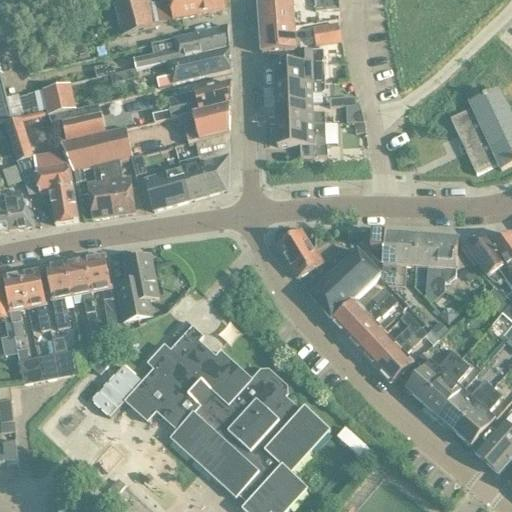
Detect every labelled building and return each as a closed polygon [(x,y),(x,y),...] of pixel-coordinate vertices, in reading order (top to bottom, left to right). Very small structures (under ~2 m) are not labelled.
[(137,0),(115,5),(122,38),(156,29),(156,24),(227,11),(226,0),(137,0)] [(340,11),(339,0),(313,0),(315,13),(340,11)] [(260,29),(293,27),(292,2),(259,5),(260,29)] [(342,43),(339,25),(314,29),(317,47),(342,43)] [(293,27),(260,29),(262,54),(295,52),(293,27)] [(153,46),(156,57),(136,61),(139,72),(168,65),(230,51),(228,28),(153,46)] [(168,65),(170,73),(156,76),(159,89),(173,86),(231,72),(230,51),(168,65)] [(324,67),(322,65),(324,62),(324,51),(297,52),(297,64),(275,65),(275,86),(325,84),(324,67)] [(95,69),(97,79),(116,75),(114,65),(95,69)] [(198,104),(171,112),(153,116),(154,123),(184,116),(231,105),(231,84),(195,94),(198,104)] [(325,84),(275,86),(276,107),(312,105),(312,95),(323,95),(325,92),(325,84)] [(70,86),(62,88),(42,92),(48,117),(48,118),(68,114),(75,112),(70,86)] [(501,171),(511,166),(511,118),(499,90),(469,104),(472,110),(451,120),(477,176),(499,166),(501,171)] [(6,95),(0,96),(0,109),(9,107),(6,95)] [(343,108),(343,99),(329,100),(330,109),(343,108)] [(343,99),(343,108),(356,108),(355,99),(343,99)] [(231,106),(231,105),(184,116),(187,130),(230,120),(230,106),(231,106)] [(313,126),(312,105),(276,107),(277,127),(313,126)] [(9,107),(0,109),(0,123),(13,120),(9,107)] [(73,173),(62,153),(34,158),(22,123),(48,117),(46,112),(21,118),(22,120),(5,126),(19,167),(18,167),(23,183),(24,182),(29,197),(40,195),(50,193),(55,226),(78,223),(69,169),(71,173),(73,173)] [(67,145),(106,136),(101,114),(62,123),(67,145)] [(230,120),(187,130),(190,144),(194,143),(195,144),(230,135),(230,120)] [(325,125),(313,126),(277,127),(278,148),(300,147),(301,159),(328,158),(328,147),(326,146),(325,125)] [(67,145),(59,147),(62,153),(73,173),(93,168),(93,169),(107,165),(120,162),(120,161),(133,157),(125,132),(106,137),(106,136),(67,145)] [(230,135),(195,144),(199,159),(209,198),(228,192),(229,158),(230,135)] [(144,165),(162,161),(160,153),(132,160),(136,178),(147,175),(144,165)] [(209,198),(199,159),(180,165),(182,172),(191,203),(209,198)] [(120,162),(107,165),(114,218),(135,215),(130,179),(123,180),(120,162)] [(107,165),(93,169),(95,184),(88,185),(93,222),(114,218),(107,165)] [(23,183),(18,167),(3,172),(9,188),(23,183)] [(85,182),(83,171),(73,173),(76,184),(85,182)] [(191,203),(182,172),(146,181),(155,213),(191,203)] [(13,199),(3,201),(14,233),(34,230),(20,192),(12,194),(13,199)] [(0,234),(14,233),(3,201),(0,201),(0,234)] [(280,245),(278,246),(298,280),(316,269),(318,273),(323,270),(320,266),(324,264),(315,250),(312,251),(301,233),(290,239),(288,236),(284,236),(281,238),(279,241),(280,245)] [(399,236),(372,234),(371,252),(384,253),(382,277),(381,278),(381,277),(379,279),(388,287),(395,288),(399,236)] [(511,236),(511,235),(494,248),(511,275),(511,236)] [(399,236),(395,288),(405,289),(406,269),(416,269),(418,238),(399,236)] [(418,238),(416,269),(428,270),(426,294),(441,310),(451,301),(445,294),(445,293),(435,289),(438,239),(418,238)] [(459,241),(438,239),(435,289),(445,293),(446,283),(444,282),(445,272),(456,273),(458,247),(459,241)] [(474,242),(466,247),(488,279),(499,271),(511,289),(511,275),(494,248),(489,241),(488,242),(484,241),(477,246),(474,242)] [(358,252),(315,292),(309,298),(333,322),(354,303),(379,279),(381,277),(358,252)] [(159,299),(151,257),(123,263),(129,293),(117,295),(123,324),(141,321),(137,303),(159,299)] [(105,258),(86,262),(92,294),(103,291),(105,302),(109,333),(118,329),(113,300),(105,258)] [(92,294),(86,262),(66,266),(72,297),(83,295),(91,338),(100,336),(92,294)] [(72,297),(66,266),(46,270),(59,333),(71,330),(65,299),(72,297)] [(21,275),(28,310),(37,308),(42,333),(51,331),(40,275),(34,276),(31,273),(21,275)] [(28,310),(21,275),(11,277),(9,281),(4,282),(15,339),(25,337),(20,312),(28,310)] [(361,311),(354,303),(333,322),(347,337),(390,296),(384,290),(361,311)] [(390,296),(347,337),(361,352),(382,333),(374,324),(381,318),(382,319),(398,304),(390,296)] [(511,307),(510,306),(501,316),(511,325),(511,307)] [(385,335),(364,355),(378,370),(421,329),(407,314),(400,321),(408,329),(392,344),(385,335)] [(330,432),(305,409),(301,413),(286,399),(288,396),(288,388),(269,371),(261,371),(252,381),(221,352),(216,359),(199,343),(204,339),(193,329),(170,353),(164,348),(147,366),(154,371),(143,384),(125,403),(148,424),(156,414),(177,433),(170,440),(236,500),(241,494),(250,502),(242,511),(243,511),(287,511),(308,490),(291,475),(330,432)] [(428,336),(421,329),(378,370),(392,385),(399,379),(413,365),(405,357),(428,336)] [(60,379),(78,376),(74,352),(56,356),(58,365),(60,379)] [(423,356),(413,365),(399,379),(409,387),(406,390),(423,405),(461,361),(452,353),(438,370),(423,356)] [(90,368),(100,377),(113,363),(103,354),(90,368)] [(56,356),(38,359),(41,373),(43,383),(60,379),(58,365),(56,356)] [(41,373),(38,359),(19,363),(24,387),(43,383),(41,373)] [(461,361),(423,405),(439,419),(463,392),(456,386),(470,369),(461,361)] [(124,403),(125,403),(143,384),(124,367),(92,403),(110,419),(124,403)] [(463,392),(439,419),(455,434),(494,390),(485,382),(470,398),(463,392)] [(503,398),(494,390),(455,434),(472,449),(496,421),(488,414),(503,398)] [(14,424),(12,402),(0,403),(0,406),(2,425),(14,424)] [(511,431),(502,422),(475,452),(474,454),(499,476),(511,460),(511,431)] [(18,465),(16,443),(4,444),(6,466),(18,465)] [(120,482),(109,494),(115,499),(126,487),(120,482)]
